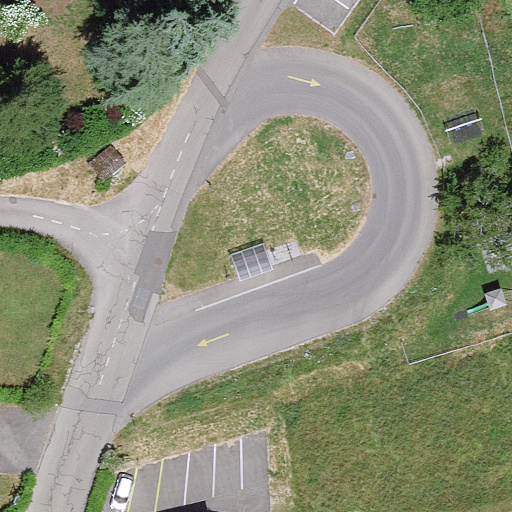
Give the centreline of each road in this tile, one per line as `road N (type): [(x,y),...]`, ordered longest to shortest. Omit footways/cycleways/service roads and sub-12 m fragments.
road 1 (tertiary): [(52,511),(107,372),(139,249)]
road 2 (tertiary): [(139,249),(201,93),(253,0)]
road 3 (residential): [(139,249),(0,209)]
